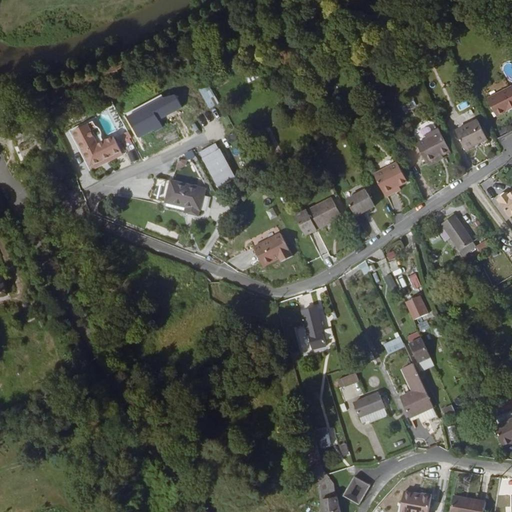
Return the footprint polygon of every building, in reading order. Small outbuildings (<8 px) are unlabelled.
[(496,118),(511,109),(511,85),(486,100),(496,118)] [(224,106),(212,87),(202,92),(214,112),(224,106)] [(91,168),(94,167),(76,132),(91,124),(101,144),(106,142),(94,119),(72,131),(91,168)] [(91,124),(76,132),(94,167),(124,151),(116,136),(106,142),(101,144),(91,124)] [(492,144),(483,124),(461,135),(470,154),(492,144)] [(439,125),(429,131),(430,135),(427,136),(418,141),(426,158),(441,149),(443,152),(450,148),(444,135),(439,125)] [(126,142),(134,138),(131,131),(122,136),(126,142)] [(234,170),(223,145),(206,152),(217,177),(234,170)] [(427,160),(443,152),(441,149),(426,158),(427,160)] [(126,154),(124,151),(94,167),(96,170),(126,154)] [(387,194),(396,189),(395,185),(399,183),(408,179),(398,160),(375,172),(387,194)] [(238,180),(234,170),(217,177),(221,188),(238,180)] [(204,216),(208,188),(158,179),(154,201),(171,204),(171,207),(189,209),(188,214),(204,216)] [(363,191),(361,192),(365,198),(367,197),(372,193),(369,187),(363,191)] [(511,194),(508,190),(503,193),(502,197),(511,211),(511,194)] [(365,198),(361,192),(351,199),(361,215),(378,203),(372,193),(367,197),(365,198)] [(312,212),(300,219),(310,237),(322,231),(343,219),(333,200),(312,212)] [(456,212),(445,219),(453,231),(450,233),(452,235),(458,246),(471,239),(456,212)] [(453,231),(445,219),(442,220),(450,233),(453,231)] [(297,259),(285,237),(259,250),(269,270),(287,260),(289,264),(297,259)] [(476,247),(481,254),(489,249),(483,241),(476,247)] [(388,262),(391,271),(398,269),(396,260),(388,262)] [(415,273),(409,276),(415,288),(421,286),(415,273)] [(399,285),(394,274),(387,277),(392,288),(399,285)] [(405,302),(413,321),(428,314),(420,295),(405,302)] [(329,347),(320,309),(306,312),(315,351),(329,347)] [(427,321),(417,323),(419,331),(429,329),(427,321)] [(388,355),(404,347),(399,337),(383,345),(388,355)] [(433,357),(425,338),(412,343),(421,362),(433,357)] [(395,363),(412,355),(408,346),(391,353),(395,363)] [(298,351),(290,354),(292,363),(301,360),(298,351)] [(435,406),(420,373),(410,377),(416,391),(402,397),(411,417),(435,406)] [(345,382),(348,389),(362,384),(359,376),(345,382)] [(356,406),(362,420),(387,410),(381,396),(356,406)] [(511,408),(511,398),(486,405),(488,415),(511,408)] [(448,416),(458,413),(454,405),(444,408),(448,416)] [(435,406),(411,417),(413,421),(421,417),(424,423),(439,416),(435,406)] [(387,410),(362,420),(365,426),(389,416),(387,410)] [(503,444),(511,438),(511,418),(495,429),(503,444)] [(322,441),(331,438),(327,422),(318,425),(322,441)] [(346,443),(339,446),(345,464),(352,462),(346,443)] [(353,499),(363,479),(354,473),(343,493),(353,499)] [(444,489),(446,480),(440,478),(438,488),(444,489)] [(406,492),(404,503),(411,505),(409,511),(429,511),(433,495),(424,493),(422,495),(406,492)] [(341,511),(338,496),(322,499),(322,511),(341,511)] [(485,511),(488,501),(471,498),(470,500),(456,497),(452,511),(485,511)] [(409,511),(411,505),(404,503),(402,511),(409,511)]
